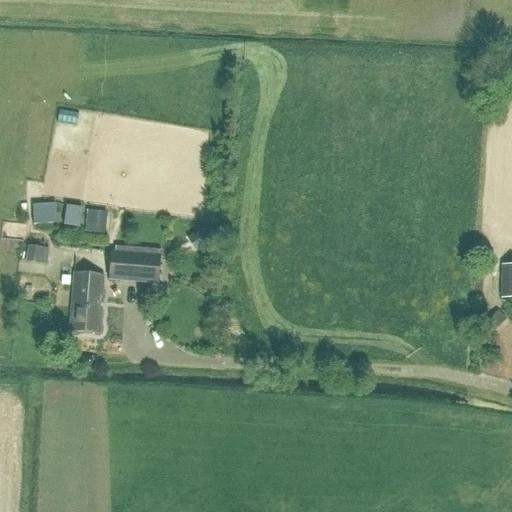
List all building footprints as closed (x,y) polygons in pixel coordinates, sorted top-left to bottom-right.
[(89,209),(86,235),(105,237),(108,212),(89,209)] [(207,226),(187,238),(196,252),(215,240),(207,226)] [(26,263),(46,265),(48,250),(28,247),(26,263)] [(157,284),(159,258),(110,254),(108,280),(157,284)] [(511,266),(501,267),(501,299),(511,299),(511,266)] [(71,286),(73,276),(61,275),(61,271),(53,270),(51,283),(71,286)] [(73,274),(69,324),(69,332),(98,334),(100,308),(97,308),(98,296),(101,296),(103,277),(73,274)]
